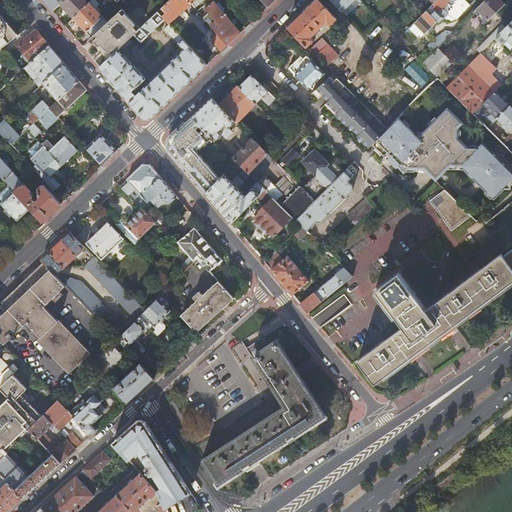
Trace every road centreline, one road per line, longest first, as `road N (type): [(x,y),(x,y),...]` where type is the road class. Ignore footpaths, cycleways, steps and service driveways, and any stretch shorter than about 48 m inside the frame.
road 1 (residential): [(511,345),(265,511)]
road 2 (primary): [(511,356),(308,511)]
road 3 (residential): [(291,0),(145,139)]
road 4 (residential): [(145,139),(0,277)]
road 5 (residential): [(272,286),(145,139)]
road 6 (residential): [(145,139),(24,0)]
road 7 (residential): [(144,402),(272,286)]
road 8 (residential): [(378,413),(272,286)]
road 9 (residential): [(25,511),(144,402)]
road 10 (unknown): [(180,369),(211,416),(226,416),(243,401),(217,356)]
road 11 (primary): [(403,474),(511,388)]
road 12 (residential): [(218,511),(144,402)]
